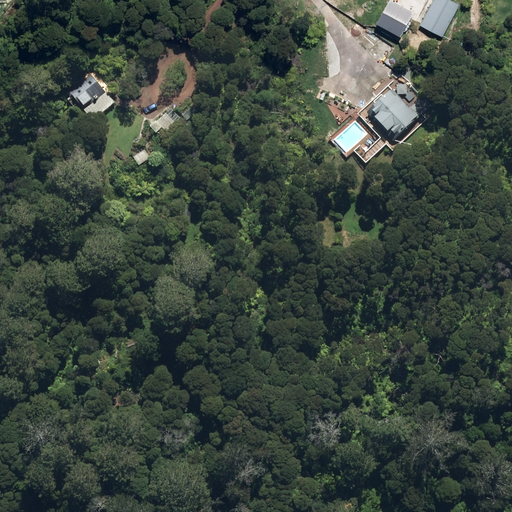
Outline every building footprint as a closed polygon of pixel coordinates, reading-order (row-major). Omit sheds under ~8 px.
[(431,0),(419,24),(441,36),(458,4),(450,0),(431,0)] [(157,46),(164,53),(180,37),(173,31),(157,46)] [(67,92),(81,110),(104,94),(90,75),(67,92)] [(364,113),(392,141),(414,118),(416,120),(430,105),(404,80),(390,94),(386,90),(364,113)] [(167,112),(158,120),(162,125),(172,116),(167,112)] [(151,158),(144,150),(133,158),(140,167),(151,158)] [(100,407),(110,418),(125,404),(115,393),(100,407)]
